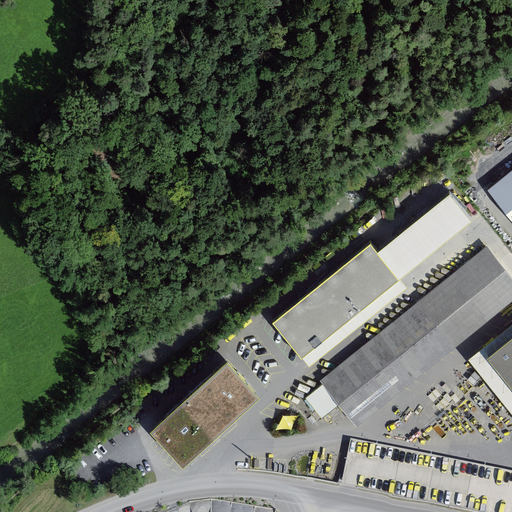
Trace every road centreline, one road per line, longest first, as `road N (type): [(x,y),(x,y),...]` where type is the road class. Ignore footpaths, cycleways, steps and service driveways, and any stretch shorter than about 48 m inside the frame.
road 1 (unclassified): [(116,511),(213,485),(380,511)]
road 2 (track): [(199,0),(105,150),(82,219)]
road 3 (unknown): [(357,431),(511,455)]
